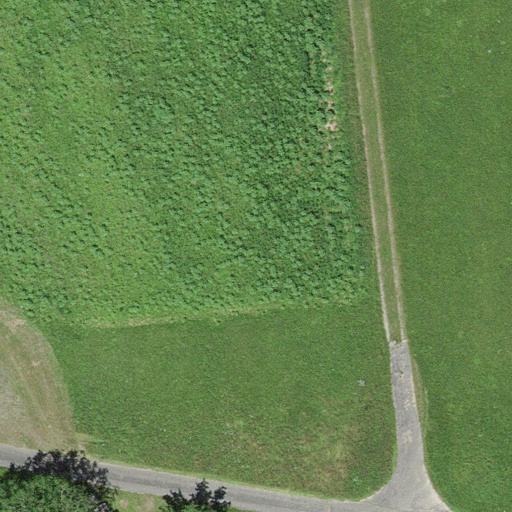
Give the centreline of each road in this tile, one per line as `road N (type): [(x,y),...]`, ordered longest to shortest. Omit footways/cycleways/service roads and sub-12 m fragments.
road 1 (track): [(364,0),(404,349)]
road 2 (track): [(302,511),(0,455)]
road 3 (track): [(413,511),(404,349)]
